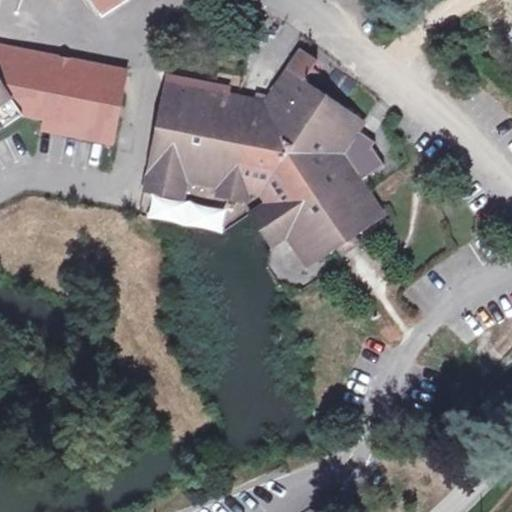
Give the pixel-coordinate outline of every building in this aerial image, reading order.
[(95,0),(104,12),(121,0),(95,0)] [(0,76),(5,73),(10,50),(0,47),(0,76)] [(0,131),(23,116),(44,119),(42,129),(79,136),(80,128),(115,135),(124,90),(106,87),(107,77),(72,70),(70,80),(54,76),(57,59),(10,50),(5,73),(0,76),(0,131)] [(385,166),(373,148),(376,143),(359,132),(365,123),(303,83),(309,74),(317,80),(321,75),(313,69),(318,61),(301,50),(266,103),(167,83),(145,192),(183,199),(187,182),(219,188),(217,197),(247,203),(249,194),(259,196),(265,205),(251,215),(272,247),(287,237),(308,267),(339,247),(340,249),(347,245),(355,240),(354,237),(384,217),(360,182),(385,166)] [(128,73),(57,59),(54,76),(70,80),(72,70),(107,77),(106,87),(124,90),(128,73)] [(114,143),(115,135),(80,128),(79,136),(114,143)] [(51,136),(46,162),(89,169),(93,143),(51,136)]
